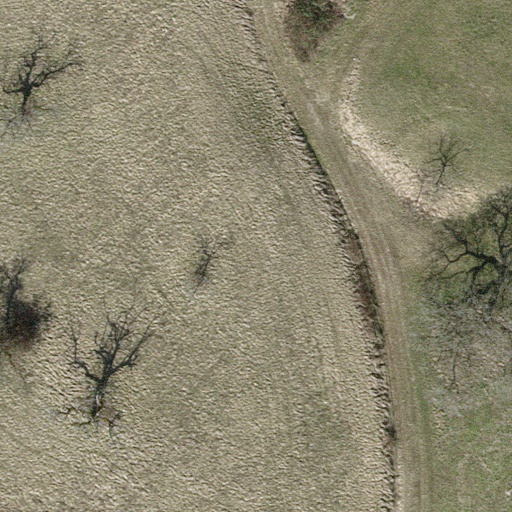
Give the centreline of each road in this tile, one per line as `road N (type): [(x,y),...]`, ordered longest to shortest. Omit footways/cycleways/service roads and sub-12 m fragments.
road 1 (track): [(263,0),(270,35),(337,138),(403,334),(418,511)]
road 2 (track): [(511,289),(418,225),(337,138)]
